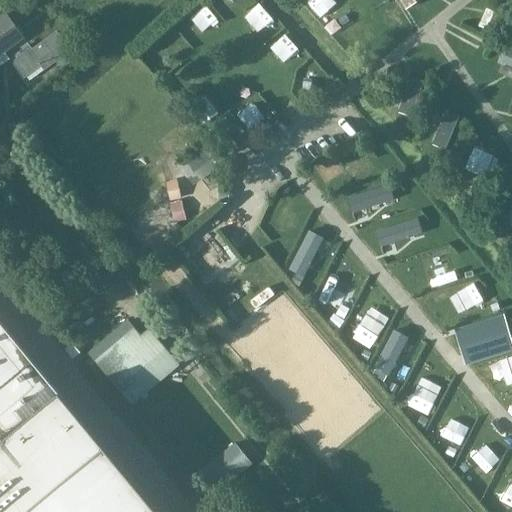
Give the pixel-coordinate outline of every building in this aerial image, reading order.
[(330,8),(327,0),(305,0),(311,15),(330,8)] [(398,0),(405,10),(420,0),(398,0)] [(340,8),(316,15),(322,33),(345,25),(340,8)] [(6,15),(0,19),(0,66),(9,60),(5,53),(24,39),(6,15)] [(45,71),(56,63),(61,70),(77,58),(57,32),(43,41),(31,49),(29,47),(9,60),(24,79),(41,67),(45,71)] [(216,121),(229,142),(238,136),(225,115),(216,121)] [(478,177),(488,156),(469,148),(460,169),(478,177)] [(461,154),(452,150),(445,164),(455,169),(461,154)] [(198,182),(212,172),(202,158),(188,169),(198,182)] [(174,180),(160,183),(165,201),(179,197),(174,180)] [(401,197),(398,184),(390,186),(394,199),(401,197)] [(164,202),(168,220),(182,217),(179,200),(164,202)] [(430,230),(426,218),(419,221),(422,233),(430,230)] [(95,273),(112,258),(91,233),(74,247),(95,273)] [(81,278),(61,251),(39,268),(60,295),(81,278)] [(300,288),(304,279),(295,274),(292,284),(300,288)] [(486,326),(463,333),(471,359),(494,352),(495,354),(511,348),(511,342),(504,318),(485,324),(486,326)] [(98,343),(88,352),(102,369),(118,387),(119,388),(165,349),(149,330),(139,338),(124,321),(119,326),(107,336),(98,343)] [(0,511),(153,511),(0,327),(0,511)] [(372,378),(384,384),(388,376),(376,370),(372,378)] [(214,494),(252,464),(234,443),(197,474),(214,494)]
